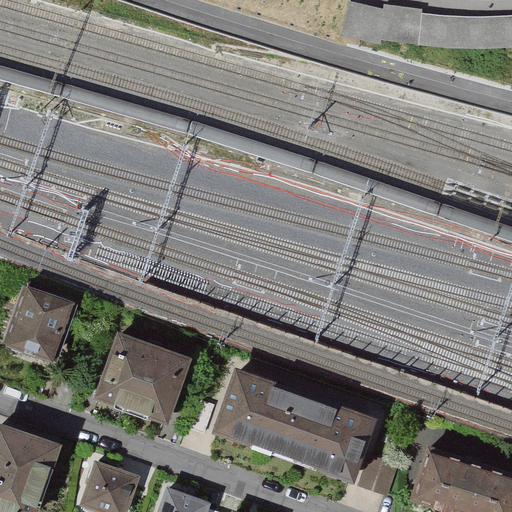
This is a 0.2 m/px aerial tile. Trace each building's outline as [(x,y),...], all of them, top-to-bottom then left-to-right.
[(511,16),(490,18),(456,18),(423,14),(423,10),(385,6),(384,11),(350,3),(341,36),(360,41),(381,46),(382,40),(418,45),(467,49),(511,48),(511,16)] [(84,296),(36,280),(17,337),(64,353),(84,296)] [(195,357),(125,333),(103,395),(174,419),(195,357)] [(243,368),(222,428),(289,451),(310,391),(243,368)] [(310,391),(289,451),(356,475),(377,415),(310,391)] [(218,404),(202,399),(192,428),(208,434),(218,404)] [(43,511),(69,438),(7,417),(0,436),(0,505),(20,511),(43,511)] [(511,511),(511,470),(434,446),(418,497),(466,511),(511,511)] [(392,496),(403,464),(374,454),(363,486),(392,496)] [(131,511),(142,478),(101,464),(88,503),(115,511),(131,511)] [(211,511),(214,506),(174,492),(167,511),(211,511)]
